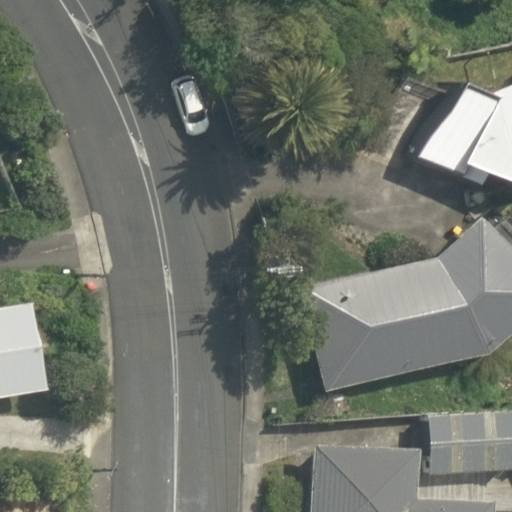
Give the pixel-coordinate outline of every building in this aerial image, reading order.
[(511,48),(449,81),(419,71),(394,150),(463,181),(467,170),(492,180),(511,169),(511,48)] [(511,272),(451,209),(410,250),(283,283),(308,387),(461,349),(511,298),(511,272)] [(0,400),(43,393),(27,304),(0,308),(0,400)] [(494,405),(410,413),(415,473),(499,466),(494,405)] [(400,494),(403,444),(294,440),(292,511),(473,511),(475,497),(400,494)]
